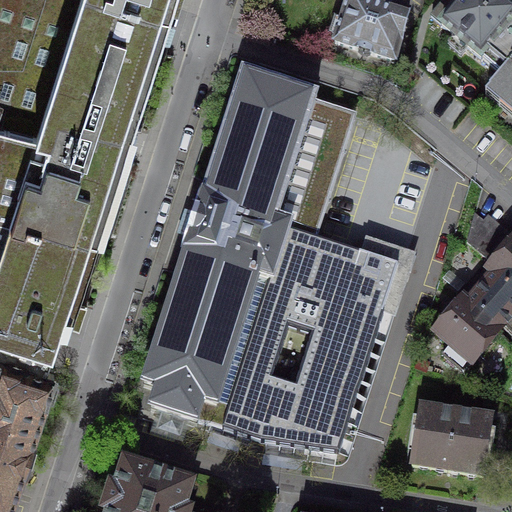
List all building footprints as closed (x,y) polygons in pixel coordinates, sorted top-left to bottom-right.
[(0,0),(0,35),(10,0),(0,0)] [(144,90),(169,11),(135,0),(10,0),(0,35),(0,120),(37,130),(44,106),(132,130),(144,90)] [(135,0),(169,11),(173,0),(135,0)] [(361,0),(349,0),(336,42),(335,45),(338,46),(338,45),(392,63),(395,64),(396,61),(404,30),(407,18),(408,18),(408,15),(361,0)] [(490,91),(511,65),(511,14),(495,0),(465,0),(466,0),(465,0),(445,0),(430,18),(442,28),(466,49),(459,58),(472,69),(480,60),(481,61),(482,60),(502,76),(489,91),(490,91)] [(511,65),(490,91),(511,109),(511,65)] [(243,77),(204,200),(203,200),(194,229),(184,258),(185,258),(258,281),(217,411),(203,406),(198,423),(261,444),(338,456),(398,268),(316,242),(355,118),(315,105),(316,100),(243,77)] [(132,130),(44,106),(37,130),(0,120),(0,212),(25,219),(26,214),(39,218),(40,215),(98,233),(98,234),(110,199),(123,157),(119,155),(121,150),(122,150),(128,131),(131,132),(132,130)] [(0,212),(0,329),(52,346),(59,324),(68,327),(76,302),(98,233),(40,215),(39,218),(26,214),(25,219),(0,212)] [(490,227),(475,214),(467,243),(487,261),(505,240),(490,227)] [(490,272),(511,290),(511,246),(504,256),(490,272)] [(258,281),(185,258),(161,334),(143,387),(157,392),(151,412),(165,417),(162,427),(178,432),(181,424),(194,428),(195,426),(197,427),(198,423),(203,406),(217,411),(258,281)] [(463,304),(498,333),(511,317),(511,290),(490,272),(490,273),(493,275),(480,290),(467,305),(464,303),(463,304)] [(441,355),(462,373),(470,363),(472,365),(498,333),(463,304),(450,319),(437,335),(449,346),(441,355)] [(0,425),(33,436),(33,435),(32,435),(45,396),(46,397),(50,383),(55,368),(46,366),(52,346),(0,329),(0,425)] [(452,417),(424,412),(418,433),(417,433),(412,467),(447,473),(483,478),(492,423),(462,418),(462,419),(452,418),(452,417)] [(25,462),(33,436),(0,425),(0,499),(11,503),(12,501),(11,500),(17,481),(24,461),(25,462)] [(191,487),(125,466),(117,491),(111,490),(109,495),(108,497),(107,501),(106,504),(105,506),(106,506),(104,511),(103,511),(182,511),(189,494),(191,487)] [(0,511),(7,511),(11,503),(0,499),(0,511)]
